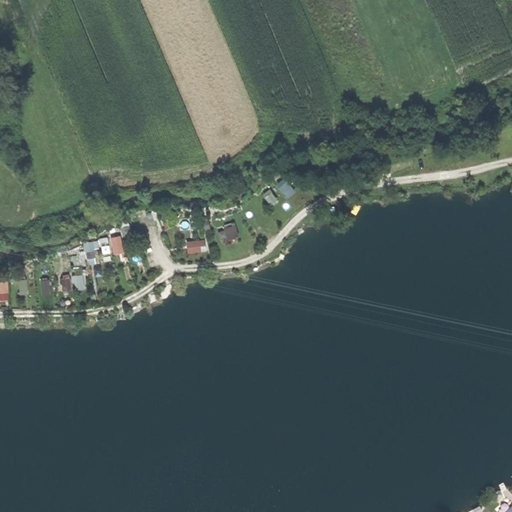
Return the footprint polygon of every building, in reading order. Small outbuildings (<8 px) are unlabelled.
[(287,177),(279,182),(288,196),(296,191),(287,177)] [(221,237),(229,235),(230,239),(241,236),(237,224),(219,229),(221,237)] [(112,236),(115,254),(125,252),(123,234),(112,236)] [(206,250),(204,238),(188,240),(189,252),(206,250)] [(88,263),(98,262),(96,247),(101,247),(100,239),(86,241),(88,263)] [(74,275),(76,289),(87,287),(85,274),(74,275)] [(63,277),(63,289),(73,290),(73,277),(63,277)] [(52,293),(51,278),(42,279),(43,293),(52,293)] [(0,299),(10,299),(9,280),(0,280),(0,299)]
